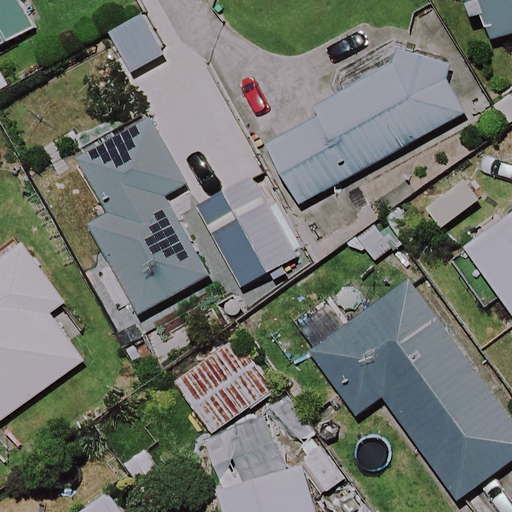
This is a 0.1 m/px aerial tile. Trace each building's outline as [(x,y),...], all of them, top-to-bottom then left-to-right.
[(0,0),(0,47),(31,30),(14,0),(0,0)] [(511,0),(475,0),(485,42),(511,35),(511,0)] [(465,113),(427,47),(261,142),(299,208),(465,113)] [(188,187),(152,121),(83,159),(114,216),(92,228),(140,316),(210,277),(167,198),(188,187)] [(511,218),(467,251),(511,312),(511,218)] [(66,304),(24,246),(2,262),(0,260),(0,423),(85,362),(50,315),(66,304)] [(511,461),(511,420),(410,282),(312,355),(358,418),(381,401),(457,503),(511,461)] [(176,379),(211,436),(278,393),(242,337),(176,379)] [(212,442),(225,489),(218,491),(223,511),(317,511),(305,467),(286,472),(269,411),(212,442)] [(125,511),(112,494),(86,511),(125,511)]
